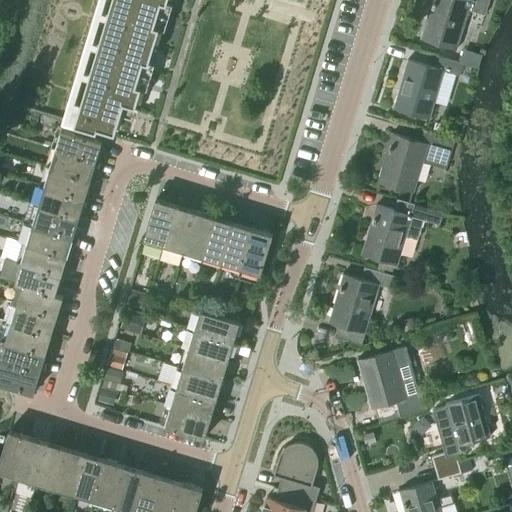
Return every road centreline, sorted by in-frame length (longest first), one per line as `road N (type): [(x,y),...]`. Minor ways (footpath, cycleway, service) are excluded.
road 1 (residential): [(310,218),(139,166),(119,174),(85,285),(82,325),(58,402),(62,415),(232,469)]
road 2 (residential): [(310,218),(378,0)]
road 3 (residential): [(364,511),(329,409),(258,382)]
road 4 (residential): [(258,382),(310,218)]
